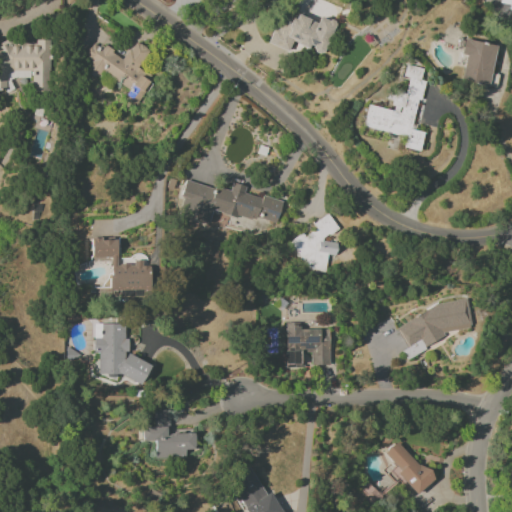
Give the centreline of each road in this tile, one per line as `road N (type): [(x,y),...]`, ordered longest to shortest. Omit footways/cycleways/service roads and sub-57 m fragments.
road 1 (residential): [(134,0),(303,130),(375,210),(428,234),(511,233)]
road 2 (residential): [(491,409),(243,403)]
road 3 (residential): [(511,370),(482,434),(478,511)]
